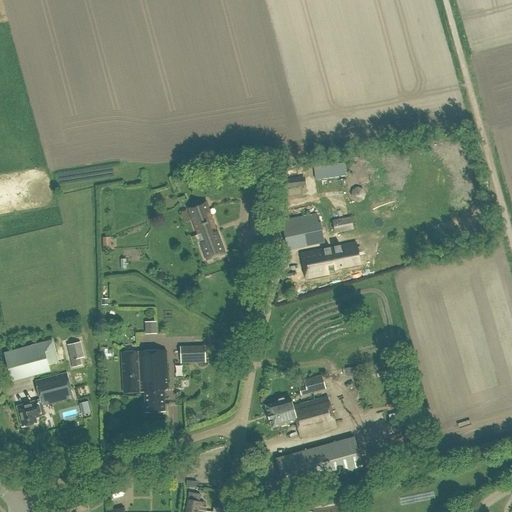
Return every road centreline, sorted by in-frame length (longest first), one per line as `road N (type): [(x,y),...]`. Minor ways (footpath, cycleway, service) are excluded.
road 1 (track): [(511,241),(445,0)]
road 2 (unclassified): [(18,508),(42,487),(217,431),(241,431)]
road 3 (unclassified): [(241,431),(267,308)]
